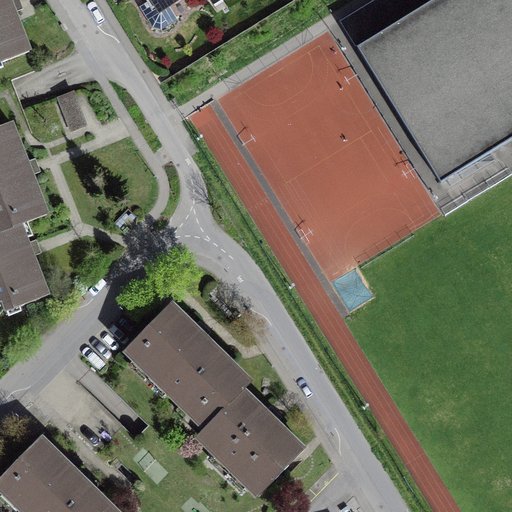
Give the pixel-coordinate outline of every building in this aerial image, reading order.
[(8,0),(0,0),(0,62),(0,63),(29,52),(8,0)] [(179,0),(150,0),(140,7),(152,27),(162,29),(178,20),(169,6),(179,0)] [(511,0),(378,0),(342,23),(441,184),(511,140),(511,0)] [(61,100),(72,128),(84,123),(73,95),(61,100)] [(0,226),(18,219),(20,225),(47,215),(11,123),(0,127),(0,226)] [(48,295),(20,225),(18,219),(0,226),(0,303),(16,297),(19,306),(48,295)] [(126,349),(206,427),(243,389),(233,379),(240,372),(171,304),(126,349)] [(243,389),(206,427),(198,435),(259,495),(304,449),(243,389)] [(0,478),(0,486),(26,511),(103,511),(111,505),(41,437),(0,478)]
